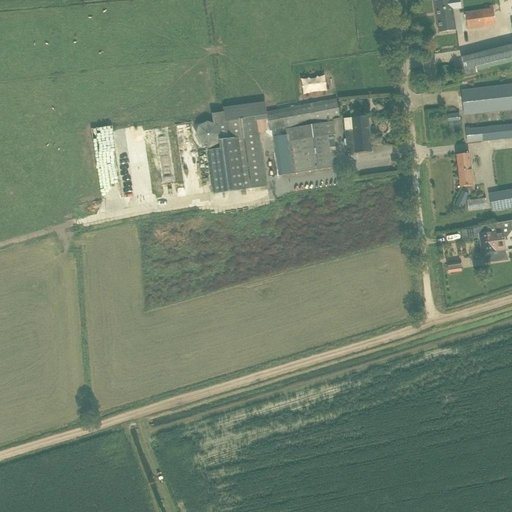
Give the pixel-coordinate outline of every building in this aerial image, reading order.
[(439,0),(434,1),(438,33),(455,31),(453,13),(452,10),(461,9),(461,8),(460,8),(458,0),(439,0)] [(467,30),(494,26),(492,6),(482,7),(483,10),(465,12),(467,30)] [(511,46),(461,58),(465,77),(511,65),(511,46)] [(324,76),(301,80),(303,95),(326,91),(324,76)] [(511,84),(471,89),(461,91),(464,115),(511,109),(511,84)] [(267,112),(265,102),(223,108),(224,112),(211,114),(213,124),(217,125),(221,134),(219,141),(220,149),(207,151),(213,195),(267,186),(259,133),(266,132),(264,120),(267,119),(270,131),(339,118),(336,99),(267,112)] [(344,132),(347,154),(371,152),(368,117),(353,118),(354,131),(344,132)] [(354,131),(353,118),(343,119),(344,132),(354,131)] [(459,120),(448,121),(449,131),(461,130),(459,120)] [(221,134),(217,125),(213,124),(207,122),(198,126),(195,136),(199,145),(209,149),(218,144),(219,141),(221,134)] [(272,137),(279,176),(332,168),(328,136),(334,135),(332,122),(285,129),(286,135),(272,137)] [(474,126),(466,127),(468,143),(477,141),(477,142),(511,138),(511,123),(474,128),(474,126)] [(474,185),(470,153),(456,155),(460,187),(474,185)] [(511,189),(488,194),(491,213),(511,208),(511,189)] [(460,194),(455,205),(461,208),(467,198),(460,194)] [(485,199),(467,202),(468,212),(487,210),(485,199)] [(244,211),(248,235),(257,233),(253,210),(244,211)] [(482,253),(505,250),(504,238),(507,237),(511,231),(511,230),(511,220),(489,225),(490,232),(479,234),(480,239),(482,253)] [(490,232),(489,225),(460,230),(462,242),(480,239),(479,234),(490,232)] [(505,250),(482,253),(483,263),(506,259),(505,250)] [(460,262),(446,264),(448,272),(461,271),(460,262)]
